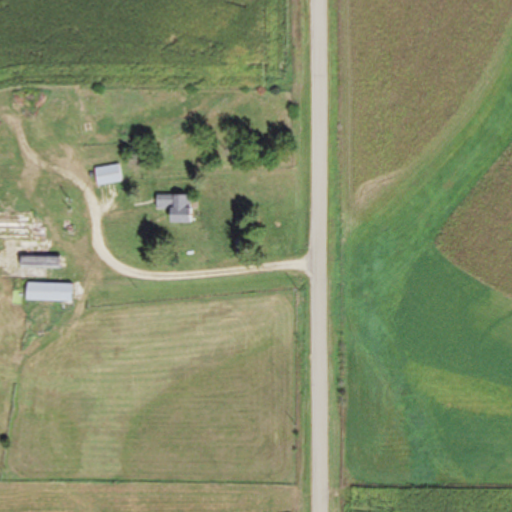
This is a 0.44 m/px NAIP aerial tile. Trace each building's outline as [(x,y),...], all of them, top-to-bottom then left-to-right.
[(93,114),(111,112),(109,94),(91,96),(93,114)] [(34,145),(49,138),(43,124),(28,131),(34,145)] [(97,187),(121,182),(118,165),(93,170),(97,187)] [(156,210),(171,210),(171,224),(192,224),(192,196),(156,196),(156,210)] [(32,214),(0,213),(0,239),(33,240),(34,231),(32,231),(32,214)] [(60,256),(20,256),(20,269),(60,269),(60,256)] [(26,302),(71,302),(71,284),(26,284),(26,302)]
